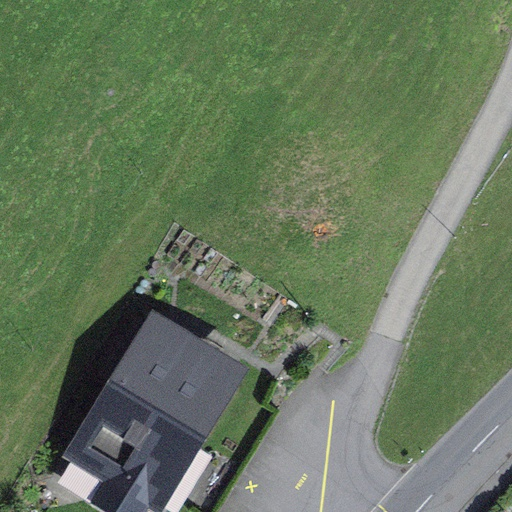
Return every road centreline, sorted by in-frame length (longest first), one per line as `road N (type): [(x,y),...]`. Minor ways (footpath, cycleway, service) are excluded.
road 1 (track): [(359,511),(347,454),(355,411),(511,66)]
road 2 (tertiary): [(511,409),(419,511)]
